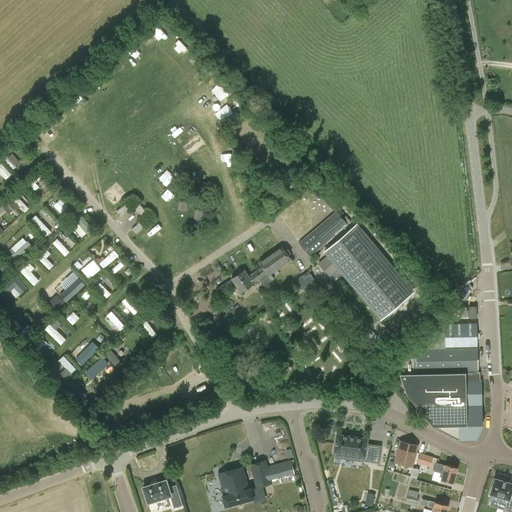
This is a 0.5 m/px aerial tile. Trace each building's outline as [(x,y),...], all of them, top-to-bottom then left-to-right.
[(220,101),(228,94),(217,83),(210,90),(220,101)] [(223,105),(215,112),(220,119),(229,112),(223,105)] [(189,153),(203,142),(197,135),(183,146),(189,153)] [(0,173),(4,178),(9,174),(0,163),(0,173)] [(23,212),(28,208),(16,195),(11,198),(23,212)] [(189,200),(179,199),(177,211),(187,212),(189,200)] [(4,202),(0,206),(7,213),(11,209),(4,202)] [(336,211),(326,220),(322,223),(299,241),(310,255),(333,237),(348,224),(336,211)] [(79,238),(91,230),(79,212),(67,220),(79,238)] [(29,219),(43,234),(48,229),(34,214),(29,219)] [(135,232),(142,226),(137,222),(131,228),(135,232)] [(323,253),(326,256),(317,263),(330,277),(337,270),(380,321),(414,293),(357,225),(323,253)] [(14,250),(25,241),(21,237),(10,247),(14,250)] [(56,237),(51,242),(64,255),(69,251),(56,237)] [(274,279),(270,274),(291,259),(282,245),(258,262),(262,267),(249,276),(244,269),(230,278),(241,292),(259,279),(264,286),(274,279)] [(45,257),(49,253),(44,248),(35,256),(48,269),(53,265),(45,257)] [(113,249),(98,261),(103,268),(118,255),(113,249)] [(29,271),(34,268),(29,260),(24,263),(29,271)] [(119,261),(108,270),(112,275),(123,265),(119,261)] [(33,285),(38,279),(22,264),(17,269),(33,285)] [(290,296),(302,287),(305,291),(315,284),(306,271),(296,279),(296,280),(284,288),(290,296)] [(19,294),(26,287),(13,273),(0,286),(7,293),(13,287),(19,294)] [(65,303),(83,282),(72,273),(55,294),(65,303)] [(99,282),(95,286),(106,298),(110,294),(99,282)] [(82,302),(90,294),(86,290),(78,298),(82,302)] [(55,294),(48,301),(56,308),(62,302),(55,294)] [(126,296),(120,301),(134,315),(140,310),(126,296)] [(36,322),(44,314),(34,302),(25,310),(36,322)] [(476,306),(468,306),(468,310),(469,318),(476,318),(477,318),(476,306)] [(417,348),(416,348),(417,371),(417,373),(428,373),(451,372),(458,372),(477,372),(478,372),(478,371),(477,347),(477,346),(476,323),(476,318),(469,318),(468,310),(467,310),(466,307),(456,307),(456,310),(441,324),(433,331),(417,341),(417,342),(417,348)] [(105,325),(112,333),(120,325),(113,317),(105,325)] [(144,319),(139,323),(150,338),(155,334),(144,319)] [(47,327),(54,335),(62,328),(55,320),(47,327)] [(91,341),(75,358),(81,364),(98,346),(91,341)] [(114,368),(120,362),(110,351),(104,357),(114,368)] [(92,379),(107,363),(101,357),(86,373),(92,379)] [(416,358),(398,359),(399,374),(407,395),(432,425),(432,426),(459,440),(472,440),(472,426),(481,425),(480,372),(478,372),(417,373),(416,358)] [(59,375),(62,380),(70,376),(67,371),(59,375)] [(378,462),(379,456),(371,455),(372,445),(366,444),(367,439),(336,434),(334,452),(363,456),(363,460),(378,462)] [(400,440),(394,462),(412,466),(417,445),(400,440)] [(416,462),(430,467),(433,457),(419,453),(416,462)] [(294,473),(291,460),(268,465),(267,466),(265,460),(249,465),(256,488),(272,484),(271,479),(294,473)] [(439,477),(441,477),(441,479),(453,482),(457,468),(436,462),(433,471),(440,473),(439,477)] [(253,498),(250,488),(248,488),(242,466),(218,473),(222,487),(223,486),(225,495),(222,495),(225,506),(253,498)] [(495,478),(490,494),(492,495),(491,499),(507,504),(504,510),(510,511),(511,511),(511,491),(511,490),(511,485),(508,484),(508,483),(504,481),(505,479),(497,477),(496,479),(495,478)] [(167,479),(143,487),(148,502),(170,495),(175,507),(183,505),(176,484),(170,486),(167,479)] [(332,482),(328,483),(334,509),(338,508),(337,502),(336,502),(332,482)] [(405,501),(417,504),(419,497),(417,497),(418,492),(408,489),(405,501)] [(372,505),(374,494),(367,493),(365,504),(372,505)] [(433,508),(432,511),(445,511),(448,505),(422,498),(421,504),(433,508)]
